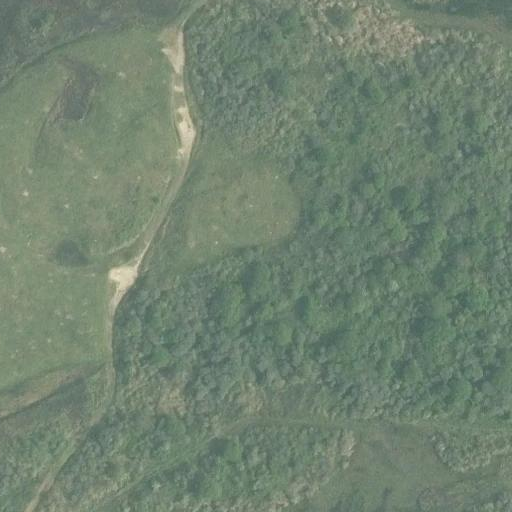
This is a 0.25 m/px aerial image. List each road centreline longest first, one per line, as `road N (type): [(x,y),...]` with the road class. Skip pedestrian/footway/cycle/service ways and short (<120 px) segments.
road 1 (track): [(26,511),(104,412),(125,305),(152,262),(158,229),(205,128),(180,29),(200,0)]
road 2 (track): [(0,74),(104,24),(192,0)]
